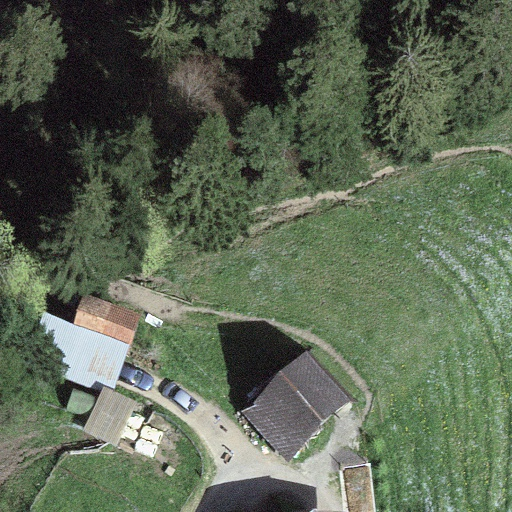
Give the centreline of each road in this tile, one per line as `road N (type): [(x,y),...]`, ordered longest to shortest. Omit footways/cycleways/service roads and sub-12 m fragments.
road 1 (track): [(0,343),(121,375),(186,405),(228,442),(250,487)]
road 2 (track): [(207,511),(231,493),(266,486),(297,491),(329,511)]
